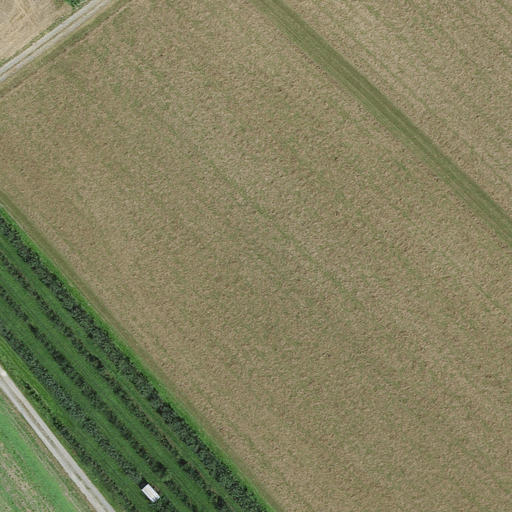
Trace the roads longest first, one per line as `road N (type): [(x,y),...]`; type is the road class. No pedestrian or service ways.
road 1 (track): [(125,511),(0,355)]
road 2 (track): [(0,71),(101,0)]
